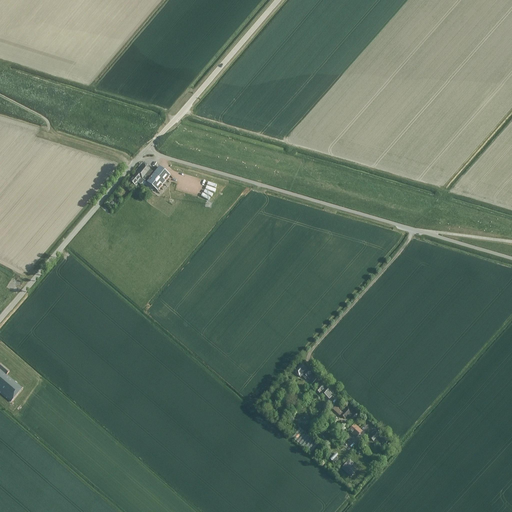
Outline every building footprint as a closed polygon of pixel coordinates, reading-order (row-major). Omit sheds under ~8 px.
[(141,185),(144,181),(147,179),(149,181),(147,183),(158,192),(171,176),(160,167),(153,175),(152,174),(153,172),(152,171),(146,166),(148,165),(144,162),(143,164),(143,163),(135,172),(137,173),(130,181),(136,186),(138,183),(141,185)] [(150,218),(153,212),(146,209),(143,215),(150,218)] [(0,393),(11,403),(22,389),(6,375),(9,372),(1,364),(0,365),(0,393)] [(310,377),(309,377),(312,373),(307,368),(302,364),(295,372),(301,377),(302,376),(304,374),(308,378),(312,381),(311,383),(312,384),(316,379),(315,378),(316,377),(313,374),(310,377)] [(321,392),(322,393),(327,387),(321,383),(317,388),(318,389),(317,391),(320,393),(321,392)] [(341,415),(345,419),(348,415),(355,422),(360,417),(354,412),(353,413),(351,412),(352,412),(347,408),(344,412),(341,415)] [(355,425),(349,431),(357,438),(363,431),(355,425)] [(291,437),(311,454),(319,445),(299,428),(291,437)] [(377,437),(378,438),(380,435),(375,430),(372,434),(373,435),(370,438),(373,441),(377,437)] [(360,445),(365,439),(362,436),(356,442),(360,445)] [(380,440),(385,445),(389,441),(384,436),(380,440)] [(355,474),(348,467),(341,475),(348,481),(355,474)]
